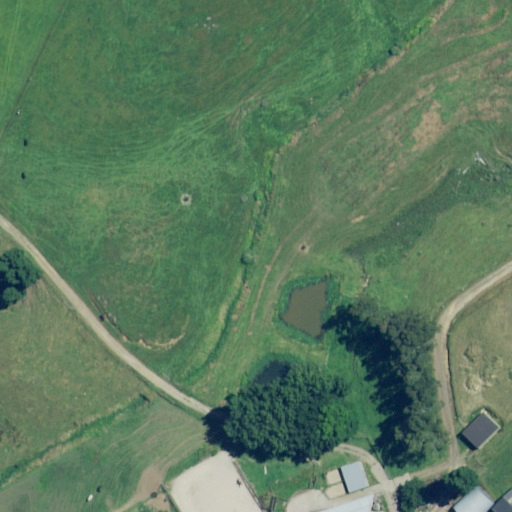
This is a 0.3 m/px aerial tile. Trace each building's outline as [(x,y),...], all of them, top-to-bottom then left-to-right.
[(370,487),(362,462),(344,468),(352,493),(370,487)] [(457,484),(446,481),(440,504),(451,507),(457,484)] [(479,486),(455,507),(459,511),(489,511),(497,505),(479,486)] [(511,511),(511,494),(496,510),(498,511),(511,511)] [(380,511),(375,495),(324,511),(380,511)]
